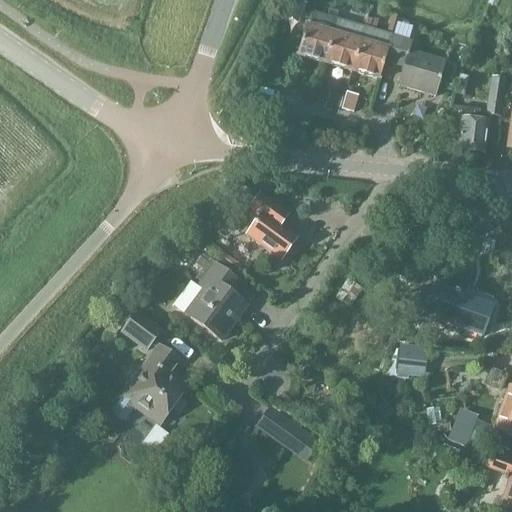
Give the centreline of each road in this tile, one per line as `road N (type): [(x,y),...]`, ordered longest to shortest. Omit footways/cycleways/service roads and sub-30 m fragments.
road 1 (unclassified): [(166,141),(129,201),(0,344)]
road 2 (residential): [(242,377),(389,170)]
road 3 (tertiary): [(389,170),(166,141)]
road 4 (tertiary): [(166,141),(118,123),(0,43)]
road 5 (unclassified): [(166,141),(223,0)]
road 6 (tertiary): [(511,185),(389,170)]
